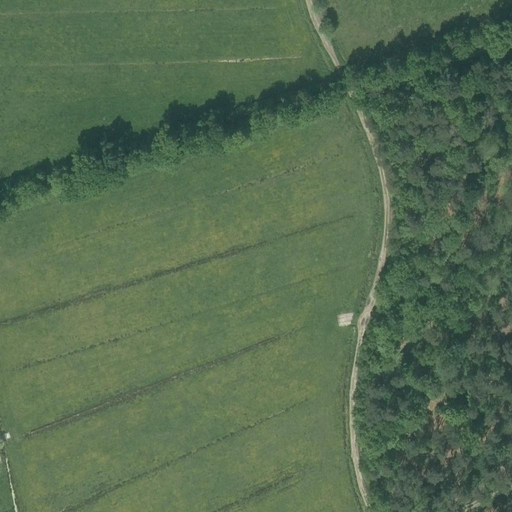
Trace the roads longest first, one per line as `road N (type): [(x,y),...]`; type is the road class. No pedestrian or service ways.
road 1 (track): [(370,511),(351,431),(384,190),(350,93)]
road 2 (track): [(370,298),(511,239)]
